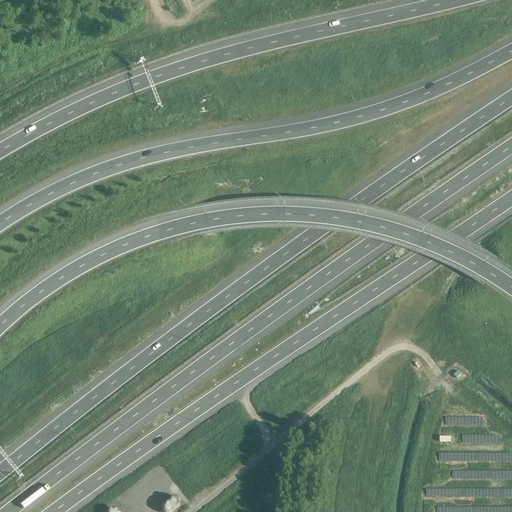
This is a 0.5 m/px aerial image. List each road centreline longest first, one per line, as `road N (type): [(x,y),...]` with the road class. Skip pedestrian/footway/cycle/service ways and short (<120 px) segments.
road 1 (motorway): [(511,97),(286,252),(0,473)]
road 2 (motorway): [(14,511),(316,281),(511,146)]
road 3 (motorway): [(51,511),(511,197)]
road 4 (motorway): [(511,288),(469,260),(369,224),(233,216),(158,232),(95,258),(0,325)]
road 5 (motorway): [(511,51),(360,116),(105,168),(0,223)]
road 6 (motorway): [(453,0),(133,82),(0,150)]
road 7 (track): [(146,0),(138,30),(0,92)]
